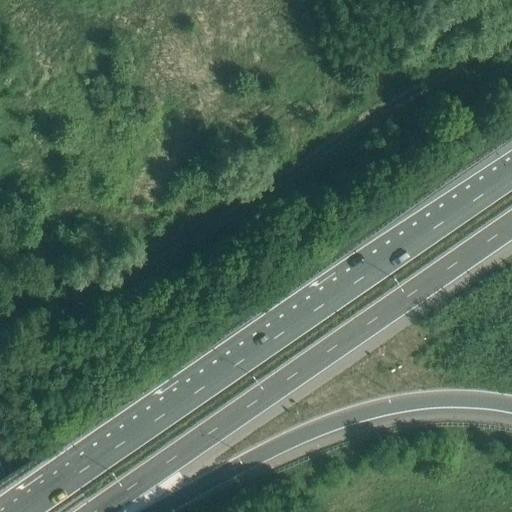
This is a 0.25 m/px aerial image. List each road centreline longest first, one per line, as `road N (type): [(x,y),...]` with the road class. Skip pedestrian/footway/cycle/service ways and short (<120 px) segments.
road 1 (motorway): [(511,172),(19,511)]
road 2 (track): [(8,320),(187,255),(369,120),(511,30)]
road 3 (motorway): [(96,511),(511,224)]
road 4 (motorway): [(161,511),(276,447),(388,407),(435,400),(511,405)]
